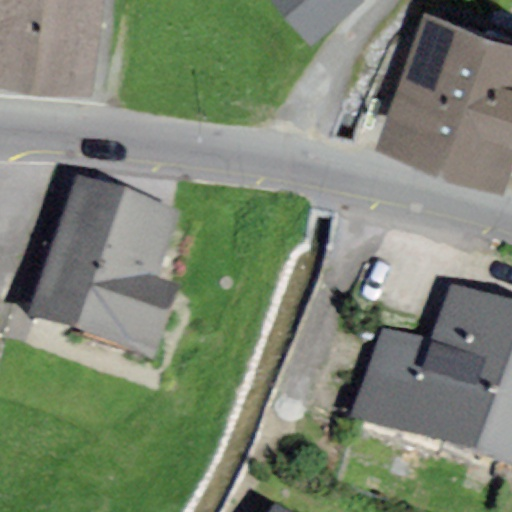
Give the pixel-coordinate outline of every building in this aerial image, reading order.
[(0,0),(0,67),(91,77),(99,0),(0,0)] [(346,0),(286,0),(311,29),(346,0)] [(511,42),(426,13),(383,139),(500,178),(511,142),(511,42)] [(151,291),(173,223),(79,192),(35,325),(154,365),(176,300),(151,291)] [(511,478),(511,318),(453,297),(432,354),(385,337),(355,422),(511,478)]
